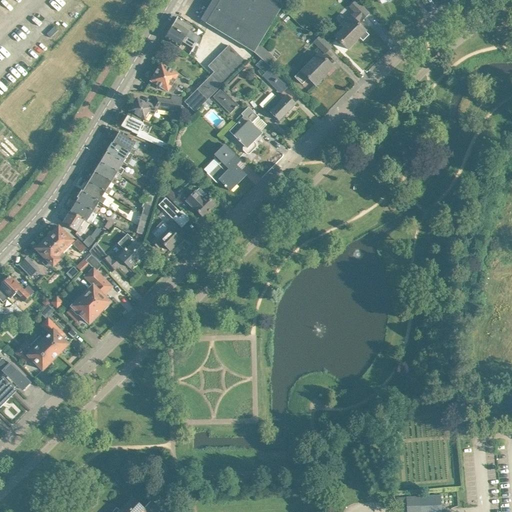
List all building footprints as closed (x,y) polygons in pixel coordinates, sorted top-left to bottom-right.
[(213,0),(201,20),(200,20),(254,53),(259,45),(285,0),(213,0)] [(334,37),(340,43),(347,50),(365,31),(357,24),(362,19),(363,20),(369,14),(355,0),(349,7),(354,12),(344,23),(346,25),(334,37)] [(193,27),(191,26),(177,18),(171,28),(199,45),(202,38),(190,32),(193,27)] [(47,35),(50,39),(58,31),(54,27),(47,35)] [(199,45),(171,28),(165,38),(178,47),(181,43),(191,49),(189,53),(194,56),(199,45)] [(324,55),(326,54),(331,48),(319,36),(312,43),(324,55)] [(272,58),(259,45),(254,53),(266,65),(272,58)] [(214,73),(211,76),(221,86),(240,68),(245,63),(228,46),(216,58),(222,65),(214,73)] [(299,70),(292,76),(300,85),(307,78),(315,86),(321,81),(320,80),(332,67),(318,53),(300,71),(299,70)] [(161,65),(150,82),(167,92),(168,89),(172,92),(176,86),(172,83),(177,75),(161,65)] [(288,87),(270,69),(263,75),(282,94),(288,87)] [(211,76),(203,83),(213,94),(221,86),(211,76)] [(219,90),(211,98),(228,116),(236,107),(219,90)] [(193,94),(184,102),(194,113),(201,106),(196,102),(198,100),(193,94)] [(275,96),(264,107),(279,121),(280,120),(281,121),(285,117),(284,116),(296,104),(287,96),(281,102),(275,96)] [(168,109),(180,111),(182,99),(171,97),(170,99),(157,97),(151,105),(146,102),(145,104),(137,100),(134,105),(132,105),(131,108),(131,109),(130,111),(144,119),(148,113),(154,116),(157,110),(158,110),(161,106),(169,107),(168,109)] [(251,124),(257,117),(247,107),(240,113),(243,116),(229,130),(244,146),(243,148),(243,151),(246,154),(249,154),(256,147),(256,145),(253,142),(261,134),(251,124)] [(202,120),(214,135),(223,127),(211,113),(202,120)] [(121,127),(137,136),(163,148),(165,143),(146,135),(146,134),(140,131),(143,126),(127,116),(127,117),(124,119),(123,122),(121,127)] [(112,141),(111,142),(132,155),(135,150),(132,148),(135,142),(119,133),(118,134),(117,133),(114,137),(115,138),(113,142),(112,141)] [(132,155),(111,142),(107,149),(108,150),(107,152),(123,162),(126,164),(132,155)] [(236,184),(240,180),(245,175),(235,166),(239,162),(224,148),(215,157),(222,165),(209,178),(217,185),(220,182),(230,191),(236,184)] [(164,151),(159,149),(154,168),(159,169),(164,151)] [(123,162),(107,152),(106,154),(104,154),(103,156),(103,158),(100,163),(117,172),(120,175),(123,169),(120,167),(123,162)] [(117,172),(100,163),(98,164),(97,166),(97,168),(94,173),(111,182),(114,184),(117,179),(114,177),(117,172)] [(154,168),(153,168),(151,174),(150,179),(156,181),(158,176),(159,169),(154,168)] [(108,187),(111,182),(94,173),(92,172),(89,178),(90,179),(89,182),(105,192),(108,194),(111,189),(108,187)] [(153,193),(155,186),(156,181),(150,179),(149,184),(147,191),(153,193)] [(105,192),(89,182),(87,181),(83,188),(84,189),(83,192),(99,202),(102,204),(105,199),(102,197),(105,192)] [(191,194),(187,190),(178,199),(183,205),(181,207),(190,216),(195,210),(202,217),(214,205),(197,188),(191,194)] [(95,207),(99,202),(83,192),(81,191),(77,198),(78,199),(76,201),(92,212),(95,214),(99,209),(95,207)] [(150,204),(151,200),(153,193),(147,191),(145,198),(144,202),(150,204)] [(165,198),(160,204),(164,209),(170,203),(165,198)] [(95,214),(92,212),(76,201),(75,201),(71,208),(72,209),(70,212),(81,219),(84,220),(89,224),(95,214)] [(147,216),(149,210),(150,204),(144,202),(142,208),(141,214),(147,216)] [(84,220),(81,219),(70,212),(63,223),(71,228),(77,232),(84,220)] [(146,222),(147,216),(141,214),(139,220),(138,225),(145,226),(146,222)] [(156,237),(152,242),(159,250),(164,245),(169,250),(169,251),(181,239),(175,234),(178,231),(171,224),(167,227),(163,224),(153,234),(156,237)] [(145,226),(138,225),(136,232),(142,234),(145,226)] [(48,237),(48,238),(61,251),(71,241),(58,228),(53,233),(51,233),(49,236),(48,237)] [(107,257),(102,262),(111,272),(116,267),(123,261),(129,268),(145,252),(127,234),(117,244),(123,249),(117,255),(110,261),(107,257)] [(90,236),(83,243),(88,248),(92,244),(94,241),(90,236)] [(61,251),(48,238),(46,240),(45,240),(42,242),(42,244),(36,249),(41,254),(39,255),(44,260),(42,262),(46,266),(53,266),(64,255),(61,251)] [(77,240),(72,245),(81,253),(86,248),(77,240)] [(27,257),(20,264),(31,275),(38,268),(27,257)] [(94,272),(100,267),(90,257),(85,262),(94,270),(84,281),(91,288),(83,296),(100,313),(103,310),(104,311),(108,307),(107,306),(109,303),(103,297),(111,289),(94,272)] [(79,277),(88,271),(83,264),(74,271),(79,277)] [(29,297),(9,277),(6,280),(5,279),(1,283),(2,284),(0,286),(0,287),(11,298),(16,293),(25,302),(29,297)] [(0,300),(6,306),(10,301),(0,290),(0,300)] [(89,324),(100,313),(83,296),(67,312),(75,319),(79,315),(89,324)] [(62,303),(56,297),(51,303),(57,309),(62,303)] [(24,314),(13,303),(10,307),(2,307),(2,305),(0,303),(0,313),(17,314),(24,314)] [(0,315),(8,323),(17,314),(0,313),(0,315)] [(49,335),(44,340),(59,354),(68,345),(61,338),(64,335),(48,319),(41,326),(49,335)] [(26,343),(16,353),(25,362),(29,357),(42,370),(59,354),(44,340),(40,336),(29,347),(26,343)] [(0,380),(0,407),(8,399),(7,398),(14,390),(13,389),(17,385),(23,390),(30,383),(11,364),(3,371),(7,375),(2,380),(1,379),(0,380)] [(166,496),(166,505),(174,504),(174,495),(166,496)] [(440,511),(440,496),(398,498),(398,511),(440,511)] [(141,511),(144,509),(133,499),(120,511),(141,511)]
